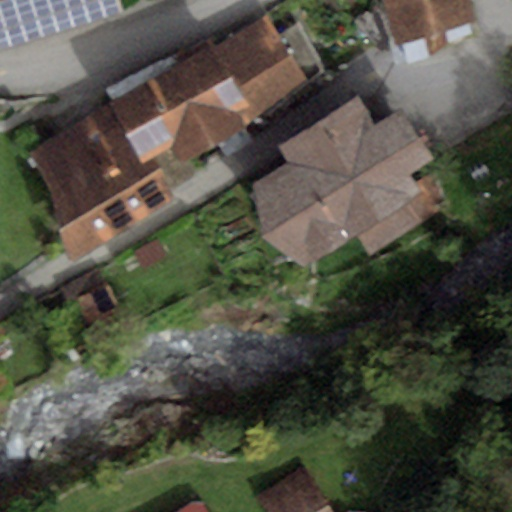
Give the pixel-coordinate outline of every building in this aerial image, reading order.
[(121,0),(0,0),(0,51),(125,11),(121,0)] [(468,0),(381,0),(394,42),(474,21),(468,0)] [(271,11),(113,103),(146,160),(154,155),(175,143),(183,157),(329,72),(298,19),(281,28),(271,11)] [(289,164),(254,183),(261,236),(302,266),(358,235),(370,255),(445,203),(438,180),(423,191),(411,175),(434,159),(401,110),(376,125),(360,96),(279,148),(289,164)] [(146,160),(113,103),(34,151),(28,154),(52,195),(69,264),(175,198),(154,155),(146,160)] [(110,290),(77,303),(91,342),(123,329),(110,290)] [(330,511),(306,469),(259,497),(267,511),(330,511)] [(210,511),(199,497),(177,511),(210,511)]
